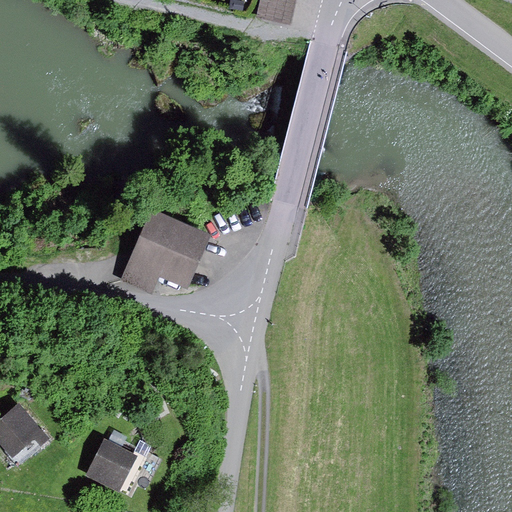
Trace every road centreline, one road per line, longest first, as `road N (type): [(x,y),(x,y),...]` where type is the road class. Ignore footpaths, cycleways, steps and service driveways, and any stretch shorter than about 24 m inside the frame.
road 1 (unclassified): [(326,45),(254,325)]
road 2 (unclassified): [(0,286),(124,298),(254,325)]
road 3 (unclassified): [(254,325),(223,511)]
road 4 (track): [(254,325),(266,393),(260,511)]
